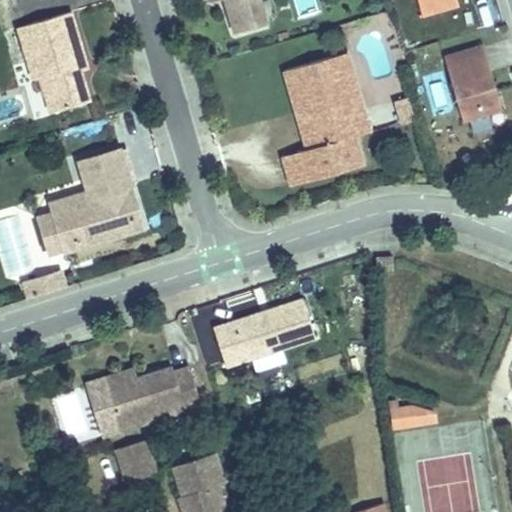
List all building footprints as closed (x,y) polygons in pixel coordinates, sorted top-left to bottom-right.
[(70,12),(18,27),(27,62),(34,60),(39,77),(50,112),(89,101),(80,70),(78,61),(84,60),(70,12)] [(447,60),(454,85),(494,74),(487,48),(447,60)] [(347,52),(332,57),(348,114),(364,110),(347,52)] [(332,57),(285,70),(298,114),(302,113),(305,125),(301,126),(308,148),(316,178),(363,164),(355,136),(370,131),(364,110),(348,114),(332,57)] [(34,60),(27,62),(32,79),(39,77),(34,60)] [(84,60),(78,61),(80,70),(87,69),(84,60)] [(494,74),(454,85),(465,123),(505,112),(494,74)] [(25,88),(32,120),(47,116),(39,84),(25,88)] [(120,148),(80,161),(89,192),(91,199),(53,211),(54,213),(65,249),(66,251),(144,227),(120,148)] [(308,148),(283,155),(292,185),(316,178),(308,148)] [(89,192),(51,204),(53,211),(91,199),(89,192)] [(65,249),(54,213),(40,217),(51,254),(65,249)] [(397,262),(381,261),(380,273),(397,273),(397,262)] [(45,293),(68,288),(64,271),(41,277),(45,293)] [(306,300),(218,328),(230,365),(318,337),(306,300)] [(129,386),(112,392),(123,429),(203,404),(191,366),(175,372),(173,366),(140,377),(133,379),(129,386)] [(107,377),(112,392),(129,386),(133,379),(140,377),(137,368),(107,377)] [(412,424),(409,406),(391,409),(394,427),(412,424)] [(431,412),(409,406),(412,424),(433,421),(431,412)] [(150,438),(120,447),(130,481),(161,472),(150,438)] [(191,511),(227,511),(220,488),(228,485),(218,453),(177,466),(187,498),(191,511)] [(181,500),(184,511),(191,511),(187,498),(181,500)] [(364,507),(365,511),(389,511),(387,501),(364,507)]
